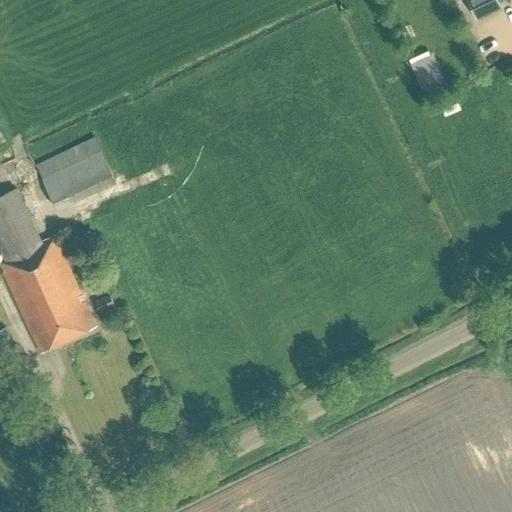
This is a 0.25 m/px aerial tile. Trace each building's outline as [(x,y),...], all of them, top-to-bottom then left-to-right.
[(511,0),(468,0),(476,16),(501,4),(499,0),(511,0)] [(447,85),(474,75),(470,63),(443,74),(447,85)] [(33,112),(22,115),(30,146),(42,143),(33,112)] [(0,150),(12,150),(13,137),(0,137),(0,150)] [(115,180),(95,137),(38,163),(58,207),(115,180)] [(0,265),(41,351),(96,325),(54,234),(42,240),(17,187),(0,194),(0,247),(5,258),(0,260),(0,265)] [(108,293),(94,300),(100,312),(114,306),(108,293)] [(0,329),(0,357),(14,350),(4,328),(0,329)]
